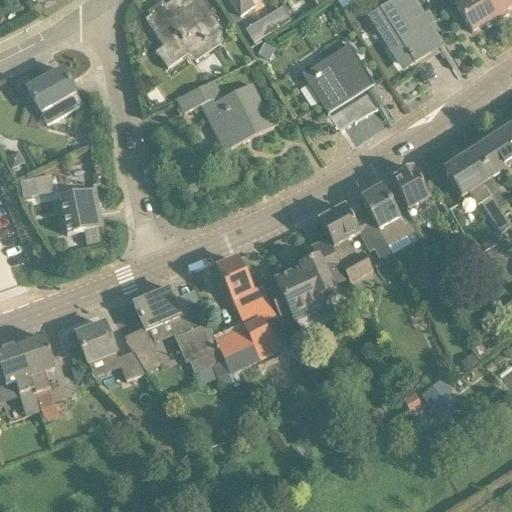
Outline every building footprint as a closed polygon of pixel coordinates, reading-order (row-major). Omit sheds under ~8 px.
[(221,34),(196,0),(177,0),(165,9),(167,11),(163,14),(159,17),(158,15),(144,23),(162,51),(155,56),(167,73),(221,34)] [(226,0),(240,19),(254,9),(249,2),(251,0),(226,0)] [(333,0),(310,0),(317,10),(333,0)] [(414,66),(441,50),(410,1),(410,0),(408,0),(383,16),(396,37),(384,44),(398,66),(410,59),(414,66)] [(498,25),(481,0),(436,0),(440,6),(450,1),(471,36),(484,28),(487,32),(498,25)] [(511,0),(481,0),(498,25),(509,18),(506,14),(511,10),(511,0)] [(255,47),(264,41),(256,28),(246,33),(255,47)] [(355,127),(378,111),(366,90),(372,86),(348,48),(324,63),(331,74),(307,88),(325,116),(328,115),(339,134),(353,125),(355,127)] [(82,109),(75,98),(62,73),(26,93),(34,107),(35,107),(41,117),(48,128),(82,109)] [(222,103),(213,85),(176,103),(183,118),(205,107),(222,141),(218,143),(223,156),(273,131),(252,88),(222,103)] [(511,144),(505,133),(484,147),(502,174),(511,166),(511,144)] [(464,160),(481,187),(502,174),(484,147),(464,160)] [(12,171),(22,165),(16,154),(6,160),(12,171)] [(500,237),(509,231),(499,214),(490,201),(481,187),(464,160),(443,174),(460,201),(468,195),(477,210),(482,207),(500,237)] [(394,190),(411,224),(414,230),(436,219),(440,228),(437,230),(448,251),(464,243),(435,189),(424,195),(412,173),(410,174),(410,173),(398,180),(398,181),(391,185),(394,190)] [(19,184),(22,202),(54,196),(50,179),(19,184)] [(411,224),(394,190),(385,195),(382,190),(360,202),(369,219),(381,240),(411,224)] [(98,233),(102,233),(94,193),(59,200),(66,239),(84,236),(98,233)] [(508,209),(500,196),(490,201),(499,214),(500,214),(502,212),(508,209)] [(351,263),(349,260),(352,258),(349,253),(351,252),(347,244),(358,238),(344,212),(318,226),(337,260),(336,260),(341,269),(339,270),(349,288),(372,275),(362,257),(351,263)] [(385,247),(381,240),(369,219),(354,227),(369,256),(375,253),(385,247)] [(100,247),(98,233),(84,236),(86,249),(100,247)] [(278,289),(268,294),(280,320),(290,315),(292,320),(323,305),(320,300),(333,293),(344,287),(335,268),(337,267),(326,245),(312,251),(317,262),(300,270),(301,272),(275,284),(278,289)] [(488,262),(495,258),(496,250),(489,245),(481,249),(481,257),(488,262)] [(243,329),(214,343),(230,375),(230,376),(239,371),(275,354),(260,325),(275,318),(264,296),(262,290),(250,295),(236,265),(216,274),(240,322),(243,329)] [(172,293),(134,309),(143,333),(143,335),(171,324),(189,367),(195,378),(209,372),(212,370),(217,381),(230,375),(214,343),(206,328),(191,335),(184,319),(183,319),(172,293)] [(87,369),(88,368),(115,357),(103,328),(75,339),(87,369)] [(124,342),(133,356),(146,378),(161,369),(140,335),(124,342)] [(39,416),(42,426),(57,420),(44,378),(54,375),(43,341),(19,349),(39,416)] [(480,346),(471,352),(478,363),(487,357),(480,346)] [(25,420),(39,416),(19,349),(0,355),(0,378),(4,392),(14,389),(25,420)] [(127,385),(146,378),(133,356),(117,362),(127,385)] [(477,366),(472,357),(460,365),(465,374),(477,366)] [(239,371),(230,376),(235,386),(233,386),(235,390),(246,385),(239,371)] [(433,412),(453,397),(441,382),(422,397),(433,412)] [(422,411),(414,396),(403,403),(411,417),(422,411)] [(363,441),(383,429),(372,408),(351,420),(363,441)] [(264,434),(277,454),(291,445),(277,425),(264,434)] [(214,472),(234,467),(228,446),(208,452),(209,455),(202,457),(206,471),(213,469),(214,472)] [(199,466),(190,456),(181,466),(190,475),(199,466)]
